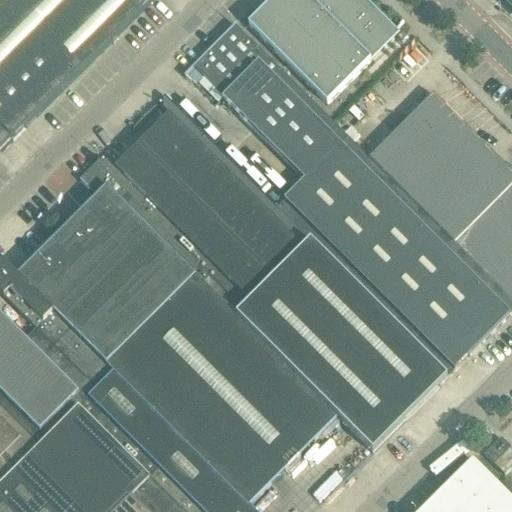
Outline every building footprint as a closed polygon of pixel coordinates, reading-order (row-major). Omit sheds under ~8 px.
[(151,0),(0,0),(0,155),(153,2),(151,0)] [(275,0),(248,28),(327,107),(396,38),(396,33),(363,0),(275,0)] [(511,0),(499,0),(511,12),(511,0)] [(278,212),(448,380),(511,316),(511,303),(399,192),(369,162),(242,35),(235,28),(220,43),(192,71),(306,184),(278,212)] [(399,192),(511,303),(511,177),(433,98),(369,162),(399,192)] [(210,280),(380,449),(448,380),(278,212),(225,160),(164,99),(162,101),(162,102),(162,103),(162,110),(162,111),(162,112),(174,124),(122,177),(109,164),(108,164),(100,163),(99,164),(96,166),(210,280)] [(0,263),(0,296),(36,332),(96,393),(210,280),(96,166),(80,183),(97,201),(89,209),(86,206),(33,260),(35,262),(34,263),(34,264),(18,280),(1,263),(0,263)] [(87,402),(197,511),(251,511),(249,509),(337,421),(372,456),(380,449),(210,280),(96,393),(87,402)] [(0,410),(39,450),(87,402),(96,393),(36,332),(24,344),(0,319),(0,410)] [(0,489),(0,511),(197,511),(87,402),(39,450),(0,489)] [(0,489),(39,450),(0,410),(0,489)] [(504,478),(511,469),(511,452),(510,451),(501,441),(484,458),(504,478)] [(511,511),(511,503),(473,464),(472,463),(423,511),(511,511)]
